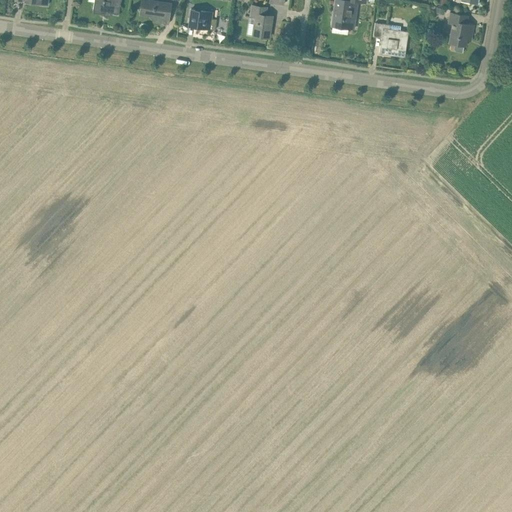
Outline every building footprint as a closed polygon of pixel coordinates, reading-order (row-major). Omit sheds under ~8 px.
[(94,0),(93,10),(94,10),(94,12),(103,13),(103,10),(108,11),(108,12),(119,14),(120,0),(94,0)] [(148,0),(141,0),(141,3),(140,13),(154,15),(153,20),(168,23),(171,3),(148,0)] [(366,3),(366,0),(335,0),(331,25),(354,28),(358,1),(366,3)] [(255,17),(253,34),(253,35),(269,37),(272,15),(265,14),(266,7),(251,5),(250,16),(255,17)] [(212,12),(191,9),(189,22),(194,23),(194,25),(199,26),(198,27),(215,29),(216,19),(211,18),(212,12)] [(468,15),(449,12),(447,23),(451,24),(448,43),(454,44),(453,48),(455,51),(462,52),(463,46),(465,46),(467,38),(471,39),(474,24),(467,23),(468,15)] [(375,22),(374,26),(373,36),(381,37),(379,53),(405,57),(408,31),(400,30),(400,26),(375,22)] [(225,42),(225,30),(217,29),(216,42),(225,42)]
